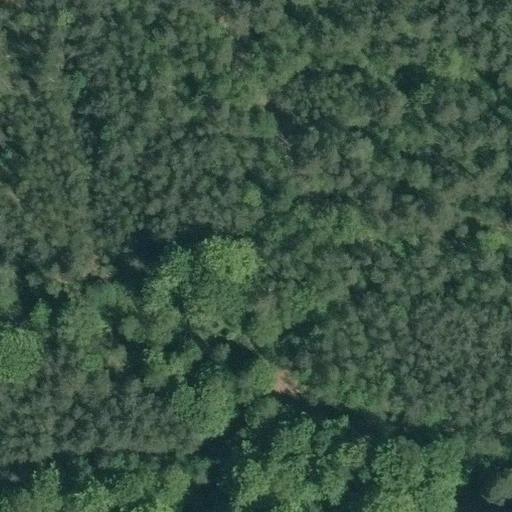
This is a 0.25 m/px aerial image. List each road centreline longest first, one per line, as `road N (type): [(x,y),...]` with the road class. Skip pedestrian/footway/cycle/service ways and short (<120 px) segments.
road 1 (track): [(461,506),(448,456),(233,0)]
road 2 (unclassified): [(511,501),(360,494),(195,511)]
